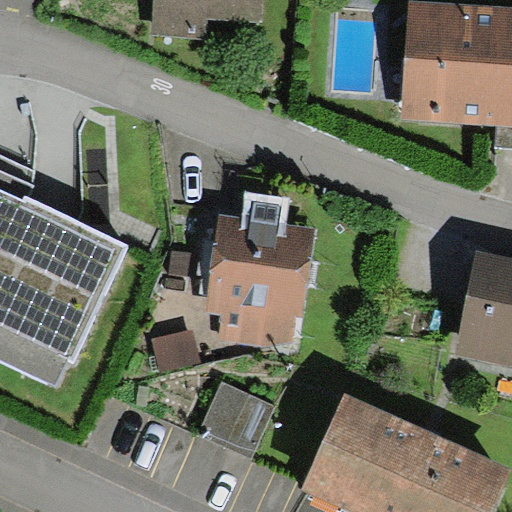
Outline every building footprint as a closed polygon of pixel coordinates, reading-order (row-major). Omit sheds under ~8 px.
[(155,0),(153,41),(209,44),(211,25),(265,28),(267,0),(155,0)] [(511,14),(409,8),(402,125),(511,130),(511,14)] [(129,256),(0,194),(0,334),(70,368),(75,370),(129,256)] [(221,224),(210,314),(225,316),(222,339),(293,348),(295,325),(307,327),(318,235),(279,230),(281,210),(255,207),(253,227),(221,224)] [(511,268),(476,261),(455,365),(511,376),(511,268)] [(203,368),(195,333),(153,343),(161,377),(203,368)] [(70,368),(0,334),(0,367),(57,395),(70,368)] [(222,385),(199,438),(253,461),(276,407),(222,385)] [(511,479),(347,406),(304,503),(323,511),(497,511),(511,479)]
